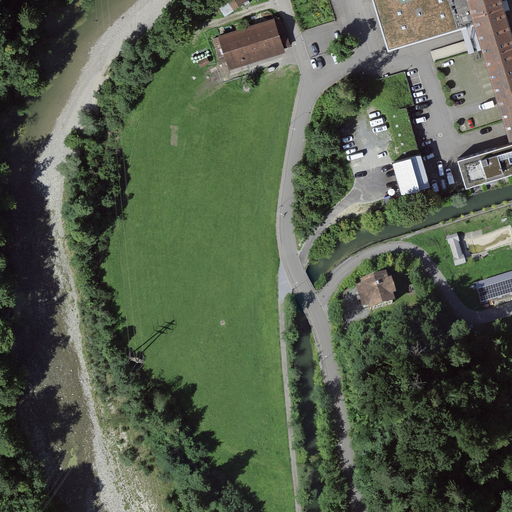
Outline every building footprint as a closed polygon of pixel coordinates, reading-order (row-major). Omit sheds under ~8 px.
[(229,0),(237,9),(248,0),(229,0)] [(511,41),(499,0),(373,0),(389,49),(475,22),(508,135),(511,134),(511,41)] [(230,69),(284,53),(272,16),(219,32),(230,69)] [(467,188),(511,174),(511,142),(458,158),(467,188)] [(448,237),(458,266),(468,262),(458,234),(448,237)] [(368,308),(371,313),(395,306),(394,299),(399,297),(394,282),(390,284),(388,277),(362,285),(364,290),(356,291),(360,310),(368,308)]
